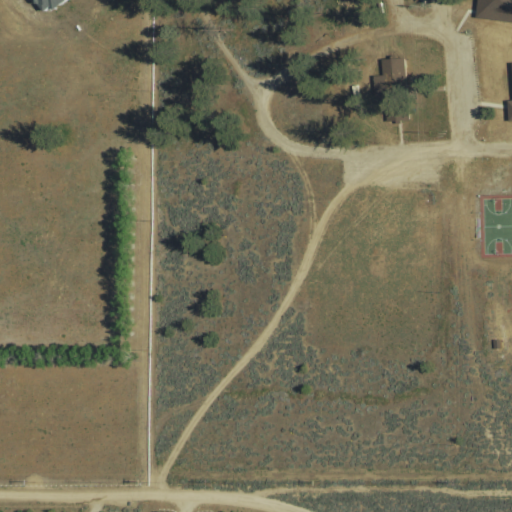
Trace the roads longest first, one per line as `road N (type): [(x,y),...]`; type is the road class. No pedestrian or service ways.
road 1 (track): [(160,496),(176,447),(283,307),(330,207),(381,154)]
road 2 (residential): [(0,495),(182,497),(290,511)]
